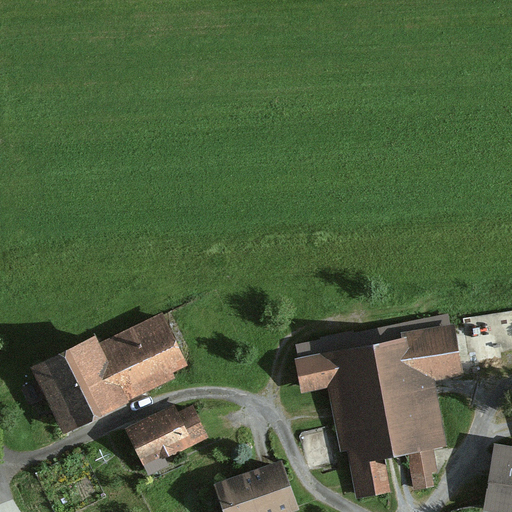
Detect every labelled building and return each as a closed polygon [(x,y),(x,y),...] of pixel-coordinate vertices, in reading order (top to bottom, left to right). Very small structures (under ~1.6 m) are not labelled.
[(82,332),(24,358),(59,433),(197,369),(168,307),(87,344),(82,332)] [(433,381),(467,375),(455,312),(290,344),(299,389),(329,383),(352,507),(384,501),(376,458),(402,452),(410,492),(437,486),(429,446),(445,443),(433,381)] [(192,399),(121,429),(138,470),(209,441),(192,399)] [(511,511),(511,449),(489,446),(478,511),(511,511)] [(271,456),(201,480),(212,511),(282,511),(290,509),(271,456)]
